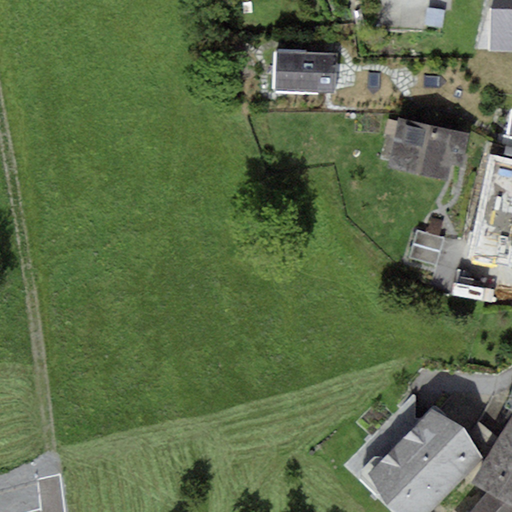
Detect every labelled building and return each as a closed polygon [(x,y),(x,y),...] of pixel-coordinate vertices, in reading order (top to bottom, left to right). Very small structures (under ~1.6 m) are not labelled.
[(511,0),(495,0),(489,55),(511,55),(511,0)] [(446,12),(428,9),(425,28),(443,31),(446,12)] [(336,55),(275,53),(274,92),(336,93),(336,55)] [(502,142),(511,143),(511,106),(508,105),(502,142)] [(384,135),(394,138),(388,167),(447,182),(450,165),(463,169),(470,134),(398,118),(388,117),(384,135)] [(511,159),(491,155),(472,234),(505,242),(507,236),(511,236),(511,159)] [(442,222),(431,219),(426,234),(437,237),(442,222)] [(410,256),(438,265),(446,240),(437,237),(426,234),(417,231),(410,256)] [(435,411),(372,470),(387,510),(392,511),(433,511),(483,460),(466,429),(435,411)] [(489,497),(474,511),(511,511),(511,420),(473,486),(489,497)]
